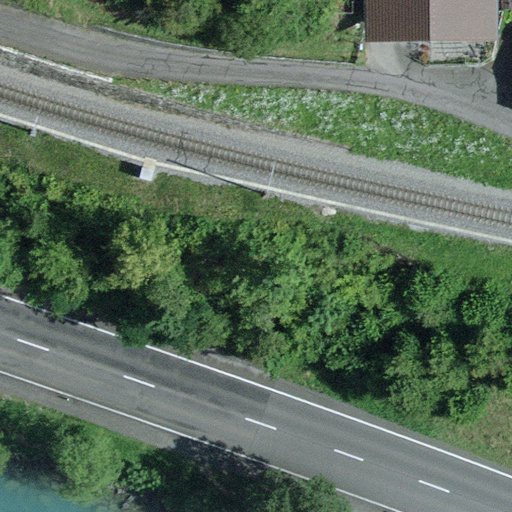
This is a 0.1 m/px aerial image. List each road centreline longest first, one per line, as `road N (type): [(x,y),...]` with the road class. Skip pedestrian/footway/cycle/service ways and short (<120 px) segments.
road 1 (primary): [(0,334),(501,511)]
road 2 (track): [(0,20),(120,55),(395,83)]
road 3 (unclassified): [(395,83),(511,129)]
